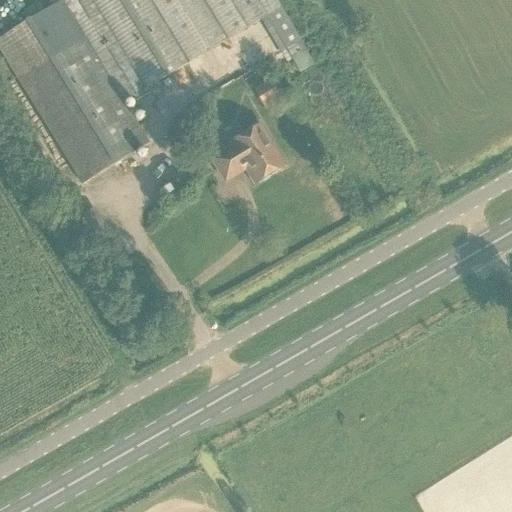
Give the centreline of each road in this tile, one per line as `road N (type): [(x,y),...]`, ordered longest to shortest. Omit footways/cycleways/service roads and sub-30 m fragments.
road 1 (primary): [(236,388),(487,245)]
road 2 (unclassified): [(210,349),(460,207)]
road 3 (primary): [(19,511),(236,388)]
road 4 (unclassified): [(0,472),(210,349)]
